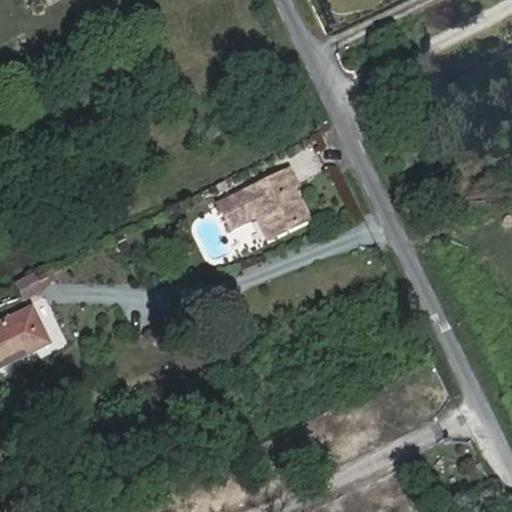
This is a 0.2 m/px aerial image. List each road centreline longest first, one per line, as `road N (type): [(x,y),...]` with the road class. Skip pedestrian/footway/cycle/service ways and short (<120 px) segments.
road 1 (residential): [(511,465),(285,0)]
road 2 (unknown): [(330,93),(511,4)]
